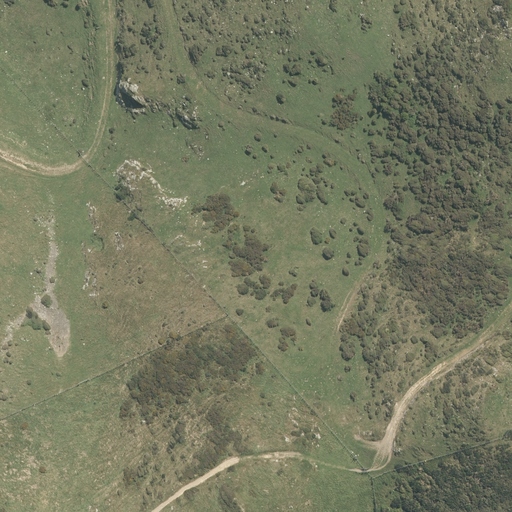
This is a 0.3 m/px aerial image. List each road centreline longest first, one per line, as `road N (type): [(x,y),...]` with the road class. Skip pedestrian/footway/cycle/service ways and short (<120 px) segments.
road 1 (track): [(157,0),(191,87),(216,113),(334,155),(356,181),(368,214),(365,255),(323,337),(328,406),(354,433),(385,444)]
road 2 (track): [(0,168),(38,176),(64,170),(86,152),(100,74),(97,0)]
